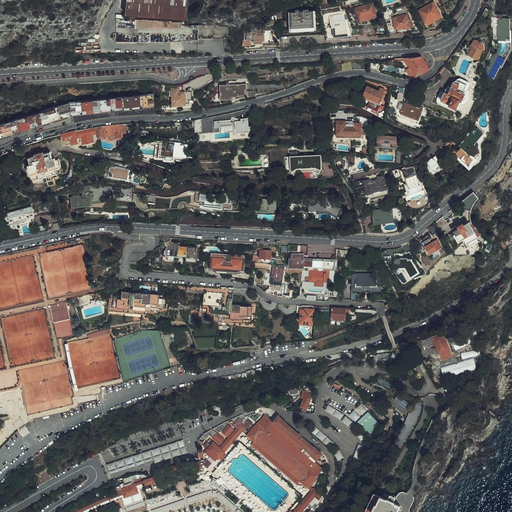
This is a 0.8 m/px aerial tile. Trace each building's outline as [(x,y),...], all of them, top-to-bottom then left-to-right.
[(186,0),(123,0),(123,13),(185,18),(186,0)] [(370,0),(369,0),(352,5),(355,16),(356,18),(357,19),(358,19),(359,19),(360,18),(360,17),(361,17),(362,20),(369,18),(368,14),(369,14),(369,15),(370,15),(371,15),(372,14),(372,13),(373,13),(372,11),(373,10),(372,6),(373,5),(372,1),(370,1),(370,0)] [(416,21),(419,27),(424,25),(425,24),(423,21),(429,18),(431,17),(439,13),(431,0),(428,0),(415,7),(417,11),(412,13),(415,19),(420,15),(421,18),(416,21)] [(284,8),(285,25),(311,23),(311,7),(284,8)] [(384,26),(385,31),(393,30),(392,25),(406,23),(404,16),(403,11),(388,15),(388,23),(383,23),(383,26),(384,26)] [(195,35),(223,35),(223,22),(181,22),(181,18),(169,17),(169,19),(124,16),(111,16),(111,30),(107,29),(107,35),(110,35),(110,39),(117,39),(155,41),(164,40),(195,37),(195,35)] [(497,36),(497,39),(500,39),(504,39),(504,37),(509,37),(509,16),(502,17),(498,17),(496,17),(497,36)] [(334,31),(334,35),(346,34),(347,33),(348,31),(348,29),(345,30),(344,22),(342,20),(339,21),(339,19),(331,20),(332,31),(334,31)] [(375,20),(365,22),(366,30),(370,30),(370,24),(375,23),(375,20)] [(311,23),(285,25),(284,25),(284,33),(314,31),(314,23),(311,23)] [(259,37),(259,30),(255,30),(255,29),(251,29),(251,31),(243,32),(243,34),(242,34),(242,36),(247,36),(248,38),(259,37)] [(472,37),(469,43),(470,44),(465,53),(475,58),(480,49),(480,47),(481,45),(480,43),(479,41),(478,41),(472,37)] [(496,43),(491,54),(494,56),(487,72),(489,72),(490,73),(491,71),(490,70),(490,68),(491,67),(492,66),(492,64),(493,61),(497,58),(497,55),(497,53),(498,52),(498,51),(499,49),(500,46),(499,46),(499,43),(501,40),(500,39),(497,39),(496,43)] [(411,55),(402,55),(413,73),(417,72),(421,70),(424,69),(426,66),(418,54),(411,55)] [(494,56),(491,54),(482,71),(488,74),(489,72),(487,72),(494,56)] [(329,60),(330,70),(339,69),(338,59),(329,60)] [(349,59),(350,67),(353,67),(364,68),(364,59),(349,59)] [(435,101),(451,108),(453,105),(454,103),(456,98),(458,98),(458,97),(460,98),(462,95),(463,92),(461,91),(460,90),(465,79),(456,74),(454,78),(452,79),(451,80),(450,80),(449,83),(448,85),(445,90),(442,88),(441,90),(437,88),(434,96),(434,97),(434,99),(434,100),(435,101)] [(218,83),(218,95),(230,94),(230,92),(236,91),(236,93),(242,93),(242,87),(244,87),(244,81),(239,82),(239,78),(223,79),(223,82),(218,83)] [(360,95),(367,99),(376,102),(381,91),(380,90),(382,87),(378,85),(376,89),(361,82),(359,86),(363,88),(360,95)] [(172,86),(170,85),(171,97),(173,97),(173,102),(181,102),(183,101),(188,101),(188,96),(193,95),(193,93),(191,93),(191,88),(178,89),(177,89),(177,88),(177,84),(172,86)] [(421,95),(411,90),(408,98),(417,102),(421,95)] [(0,136),(32,127),(35,126),(75,114),(81,113),(119,109),(155,105),(154,93),(116,98),(71,102),(68,103),(27,115),(0,123),(0,136)] [(403,100),(401,100),(398,110),(397,112),(415,119),(415,117),(420,106),(420,104),(407,98),(404,96),(403,100)] [(360,114),(360,122),(353,122),(353,124),(344,123),(344,118),(335,117),(334,132),(360,132),(360,123),(367,123),(366,118),(366,116),(360,114)] [(202,130),(198,130),(198,131),(205,131),(219,130),(235,129),(246,128),(245,118),(241,118),(241,120),(235,120),(235,118),(214,120),(214,121),(201,121),(202,130)] [(450,142),(447,146),(466,160),(471,154),(463,148),(465,146),(463,144),(476,128),(473,126),(475,124),(471,122),(473,119),(472,119),(473,118),(472,118),(469,121),(470,122),(458,138),(457,137),(455,140),(456,141),(457,142),(455,145),(450,142)] [(82,130),(62,134),(63,140),(71,139),(72,144),(78,143),(77,138),(97,135),(98,139),(115,136),(116,139),(116,141),(122,140),(122,137),(127,136),(125,124),(116,124),(104,126),(89,128),(82,130)] [(434,125),(432,134),(443,136),(444,127),(434,125)] [(374,140),(374,144),(379,144),(379,140),(388,140),(388,145),(394,145),(394,134),(380,133),(374,132),(374,133),(374,140)] [(78,143),(84,145),(94,143),(98,139),(97,135),(77,138),(78,143)] [(159,154),(170,156),(171,154),(186,155),(187,146),(161,143),(159,154)] [(130,148),(128,154),(136,157),(138,150),(130,148)] [(24,172),(26,174),(34,171),(36,176),(50,172),(48,167),(57,165),(59,163),(56,154),(52,155),(50,156),(48,149),(41,152),(41,150),(33,153),(33,154),(26,156),(28,162),(25,163),(21,164),(24,172)] [(288,167),(291,172),(298,168),(299,168),(309,167),(316,170),(319,165),(318,152),(295,154),(295,150),(287,150),(288,155),(287,155),(288,167)] [(439,158),(436,154),(435,152),(422,160),(426,166),(439,158)] [(108,165),(106,174),(125,178),(127,168),(114,165),(114,166),(108,165)] [(407,181),(403,182),(407,191),(408,193),(422,187),(422,185),(421,183),(415,168),(415,169),(413,165),(406,167),(407,171),(403,172),(407,181)] [(298,168),(291,172),(294,176),(314,174),(316,170),(309,167),(299,168),(298,168)] [(368,177),(362,178),(364,183),(366,191),(372,189),(371,187),(379,186),(380,187),(386,186),(383,173),(377,175),(378,179),(369,181),(368,177)] [(364,183),(362,178),(362,177),(352,180),(355,185),(364,183)] [(78,195),(72,195),(71,196),(71,204),(89,201),(89,199),(98,198),(103,197),(103,194),(89,196),(89,191),(84,192),(84,190),(87,189),(87,184),(78,185),(78,190),(80,190),(81,194),(78,195)] [(475,196),(470,190),(454,202),(456,203),(456,204),(462,206),(465,207),(468,208),(470,203),(472,198),(475,196)] [(214,198),(215,192),(195,191),(194,200),(199,201),(198,202),(204,202),(203,203),(220,204),(221,198),(214,198)] [(253,193),(252,202),(257,203),(257,205),(266,206),(266,209),(274,209),(274,196),(267,195),(267,196),(258,196),(258,193),(253,193)] [(306,196),(306,207),(325,207),(335,212),(339,204),(337,203),(338,197),(329,194),(329,193),(312,193),(312,196),(306,196)] [(6,209),(8,219),(22,216),(22,219),(23,221),(28,220),(27,215),(28,215),(27,210),(31,209),(29,204),(21,206),(20,203),(20,202),(5,205),(6,209)] [(371,205),(372,211),(377,210),(381,211),(382,215),(397,213),(396,202),(371,205)] [(472,224),(469,221),(467,222),(466,219),(460,223),(459,222),(455,224),(456,225),(451,228),(451,229),(452,231),(455,236),(457,238),(461,236),(464,241),(465,240),(475,235),(472,229),(474,228),(472,224)] [(420,241),(425,249),(432,244),(433,245),(438,242),(432,232),(428,235),(428,236),(420,241)] [(477,238),(475,235),(465,240),(467,244),(477,238)] [(184,255),(194,255),(195,245),(178,243),(178,241),(167,240),(167,248),(159,247),(158,247),(157,247),(157,248),(157,249),(156,254),(151,253),(150,261),(160,262),(161,258),(172,259),(172,252),(173,248),(177,249),(176,251),(184,252),(184,253),(184,255)] [(251,256),(251,260),(257,260),(257,255),(269,256),(270,247),(257,246),(257,252),(255,252),(251,252),(251,256)] [(210,253),(209,265),(214,265),(214,267),(222,267),(222,265),(227,266),(227,268),(234,268),(235,267),(238,267),(240,255),(228,254),(229,250),(221,250),(221,254),(210,253)] [(290,250),(289,262),(330,263),(331,252),(290,250)] [(384,256),(384,260),(389,267),(396,263),(397,265),(402,264),(408,273),(415,269),(411,262),(407,256),(404,256),(403,255),(395,255),(393,256),(384,256)] [(281,265),(272,264),(271,273),(270,282),(273,283),(272,291),(277,292),(279,279),(281,266),(281,265)] [(299,266),(284,266),(281,266),(279,279),(282,280),(283,270),(295,271),(295,275),(299,275),(299,266)] [(307,267),(307,270),(301,270),(299,289),(304,289),(304,296),(322,298),(323,291),(320,291),(321,287),(312,286),(312,283),(321,284),(321,281),(326,281),(326,277),(331,277),(332,268),(307,267)] [(374,272),(352,271),(352,288),(379,288),(379,274),(374,274),(374,272)] [(245,286),(121,276),(119,295),(107,294),(106,305),(114,305),(114,309),(138,311),(139,307),(155,308),(155,304),(163,305),(164,295),(156,294),(156,285),(202,289),(200,308),(192,307),(191,313),(200,314),(200,309),(204,310),(204,317),(216,318),(215,322),(228,323),(228,319),(248,321),(250,305),(234,303),(234,305),(229,305),(231,291),(243,292),(248,294),(257,298),(264,302),(269,303),(274,305),(279,306),(287,308),(294,309),(295,303),(285,301),(280,300),(275,298),(270,297),(264,295),(256,291),(249,288),(245,286)] [(324,288),(323,296),(326,296),(326,294),(329,294),(329,296),(337,297),(337,289),(324,288)] [(57,305),(51,306),(54,322),(70,319),(66,303),(60,304),(59,300),(56,301),(57,305)] [(300,303),(295,303),(294,309),(298,310),(297,320),(300,320),(307,321),(309,321),(310,307),(306,307),(303,307),(303,306),(303,308),(299,307),(300,303)] [(342,316),(342,306),(329,305),(329,316),(342,316)] [(449,333),(447,326),(440,329),(443,336),(449,333)] [(88,334),(89,339),(110,334),(109,329),(88,334)] [(439,329),(428,334),(435,352),(437,351),(446,347),(442,336),(439,329)] [(451,340),(455,351),(479,342),(475,330),(451,340)] [(65,344),(75,392),(80,391),(79,388),(69,343),(65,344)] [(446,347),(437,351),(440,359),(449,355),(446,347)] [(463,353),(465,359),(482,354),(480,348),(463,353)] [(441,367),(444,379),(476,370),(473,358),(441,367)] [(0,394),(12,387),(15,385),(15,384),(17,383),(19,381),(17,378),(12,381),(12,380),(10,381),(0,387),(0,394)] [(287,392),(286,394),(286,395),(285,396),(288,399),(295,394),(296,391),(296,389),(295,385),(295,381),(292,382),(292,380),(290,381),(289,380),(280,383),(281,385),(280,386),(281,390),(287,390),(287,392)] [(306,397),(302,405),(308,407),(313,395),(307,393),(307,394),(304,393),(303,397),(306,397)] [(394,393),(392,396),(405,404),(406,401),(394,393)] [(404,414),(392,443),(398,445),(415,416),(418,405),(418,400),(410,401),(404,414)] [(361,441),(354,457),(362,459),(368,438),(354,422),(340,411),(328,405),(325,410),(339,417),(351,428),(361,441)] [(449,419),(451,419),(452,417),(453,416),(453,414),(453,412),(452,411),(450,409),(449,409),(447,409),(445,409),(444,410),(442,412),(442,413),(442,415),(443,417),(444,418),(445,419),(447,420),(449,419)] [(262,411),(252,423),(250,422),(244,429),(246,430),(244,432),(251,438),(252,439),(253,439),(261,446),(279,462),(297,477),(296,477),(297,478),(304,484),(306,482),(308,484),(308,483),(315,476),(313,474),(321,466),(279,430),(281,427),(309,451),(308,452),(314,457),(319,451),(319,450),(311,444),(283,419),(275,412),(271,418),(270,418),(262,411)] [(369,413),(357,423),(369,436),(381,426),(369,413)] [(240,428),(241,426),(243,424),(238,421),(240,418),(236,415),(232,419),(230,417),(226,419),(233,426),(217,444),(210,438),(208,441),(205,439),(200,443),(216,456),(221,450),(240,428)] [(245,415),(241,420),(246,424),(250,420),(245,415)] [(220,420),(210,425),(216,430),(224,421),(222,419),(220,420)] [(310,421),(307,427),(327,445),(333,455),(335,459),(340,457),(338,450),(334,442),(310,421)] [(225,422),(219,430),(224,434),(231,427),(225,422)] [(201,431),(198,435),(202,438),(206,433),(218,442),(222,437),(214,430),(214,431),(208,426),(204,428),(203,429),(201,431)] [(252,439),(251,438),(249,441),(269,459),(295,481),(297,478),(296,477),(297,477),(279,462),(261,446),(253,439),(252,439)] [(164,459),(187,452),(184,439),(151,449),(153,453),(161,450),(164,459)] [(127,464),(125,458),(107,465),(109,470),(127,464)] [(197,458),(191,460),(194,466),(199,464),(197,458)] [(90,511),(92,511),(104,506),(122,499),(124,499),(125,500),(139,494),(137,490),(140,489),(152,485),(153,487),(153,486),(159,484),(156,478),(151,480),(136,485),(121,490),(122,492),(102,500),(90,505),(76,511),(90,511)] [(311,486),(308,488),(308,489),(310,491),(293,510),(291,508),(290,510),(287,511),(295,511),(312,494),(316,497),(319,493),(313,488),(314,487),(311,485),(311,486)] [(124,499),(122,499),(123,504),(141,497),(140,495),(140,489),(137,490),(139,494),(125,500),(124,499)] [(310,491),(308,489),(300,499),(291,508),(293,510),(310,491)] [(374,511),(370,510),(372,508),(370,507),(372,503),(374,504),(375,501),(376,502),(380,493),(372,490),(361,511),(374,511)] [(374,511),(393,511),(398,503),(392,500),(394,494),(388,491),(385,496),(380,493),(376,502),(375,501),(374,504),(372,503),(370,507),(372,508),(370,510),(374,511)]
